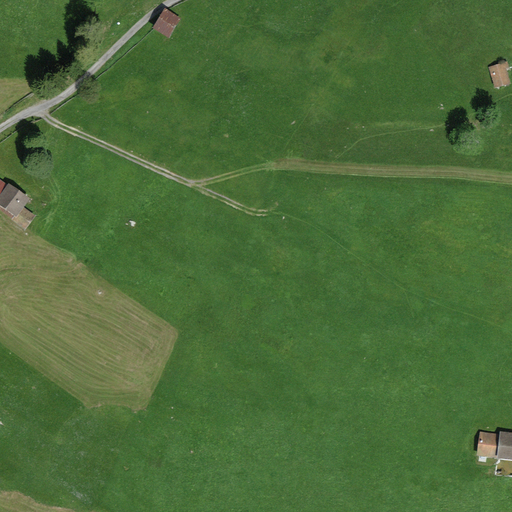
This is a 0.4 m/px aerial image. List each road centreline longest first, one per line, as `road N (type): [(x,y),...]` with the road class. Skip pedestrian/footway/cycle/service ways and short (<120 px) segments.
road 1 (track): [(39,108),(61,126),(244,209),(270,213)]
road 2 (track): [(175,0),(66,94),(0,129)]
